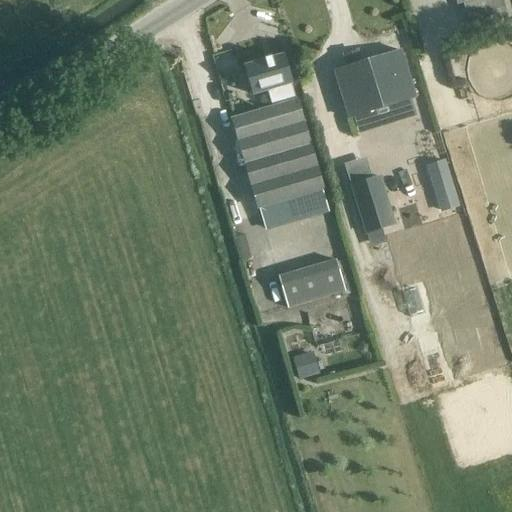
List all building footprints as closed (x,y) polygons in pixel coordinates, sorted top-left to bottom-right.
[(455,0),(457,5),(463,3),(469,23),(508,11),(504,0),(455,0)] [(401,50),(334,71),(349,119),(416,98),(401,50)] [(273,106),(230,118),(257,209),(261,208),(267,229),(317,215),(327,212),(329,211),(323,190),(325,190),(298,98),(289,101),(285,86),(292,84),(284,56),(273,59),(272,58),(271,58),(271,60),(267,61),(266,59),(265,60),(265,61),(245,67),(253,95),(268,91),(273,106)] [(380,177),(351,186),(366,235),(395,226),(380,177)] [(242,262),(252,260),(246,235),(236,238),(242,262)] [(273,279),(284,310),(342,289),(330,258),(273,279)] [(298,378),(318,373),(312,353),(292,358),(298,378)]
